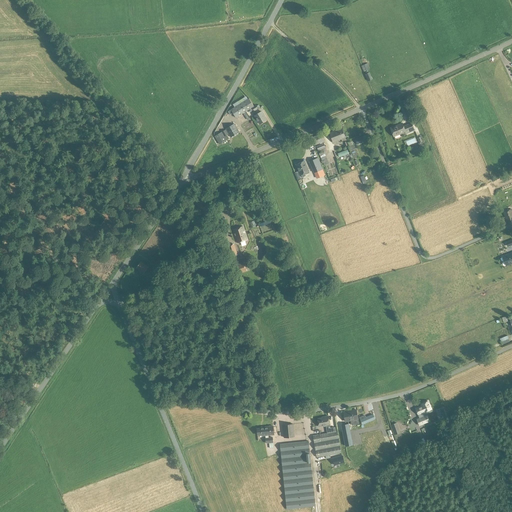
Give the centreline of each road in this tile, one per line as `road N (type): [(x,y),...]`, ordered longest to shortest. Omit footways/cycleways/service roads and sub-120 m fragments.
road 1 (unclassified): [(511,344),(405,393),(329,407),(281,412),(158,400)]
road 2 (unclassified): [(511,231),(422,255),(361,108)]
road 3 (unclassified): [(180,181),(280,0)]
road 4 (unclassified): [(180,181),(361,108)]
road 5 (unclassified): [(0,448),(98,302)]
road 6 (unclassified): [(361,108),(511,40)]
road 7 (track): [(153,157),(95,141),(0,139)]
road 8 (track): [(361,108),(269,22)]
road 9 (unclassified): [(113,281),(180,181)]
road 10 (unclassified): [(202,511),(158,400)]
